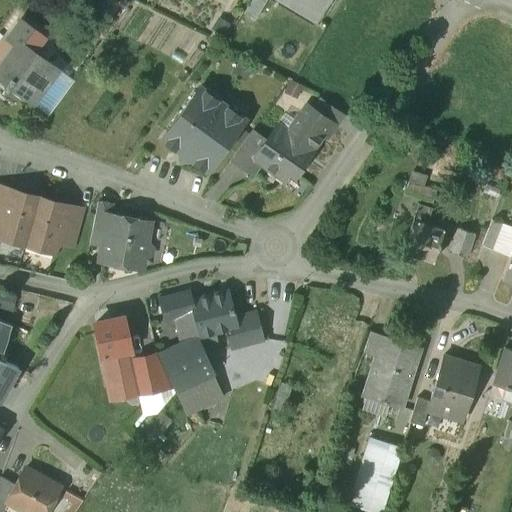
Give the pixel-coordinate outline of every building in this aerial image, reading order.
[(247,0),(242,10),(253,16),(262,0),(247,0)] [(295,0),(317,13),(324,0),(295,0)] [(43,34),(19,16),(5,36),(15,44),(0,64),(0,70),(8,76),(1,85),(5,87),(8,83),(32,100),(44,82),(35,76),(47,60),(32,49),(43,34)] [(198,84),(161,135),(178,148),(176,150),(178,159),(187,158),(189,156),(206,168),(243,117),(198,84)] [(339,110),(321,97),(313,107),(332,121),(339,110)] [(313,107),(305,102),(286,129),(310,146),(328,120),(331,122),(332,121),(313,107)] [(286,129),(275,121),(264,137),(248,159),(255,164),(259,159),(269,167),(275,159),(293,172),(311,147),(310,146),(286,129)] [(264,137),(251,128),(230,157),(250,171),(255,164),(248,159),(264,137)] [(435,187),(407,178),(404,192),(432,201),(435,187)] [(0,184),(0,217),(8,187),(0,184)] [(37,194),(9,186),(8,187),(0,217),(0,233),(24,241),(37,194)] [(65,202),(37,194),(24,241),(52,248),(55,238),(55,237),(64,203),(65,203),(65,202)] [(111,201),(96,199),(91,228),(104,231),(108,211),(109,211),(111,201)] [(430,207),(417,202),(413,219),(411,218),(407,232),(411,233),(406,251),(432,258),(442,228),(425,222),(430,207)] [(65,203),(64,203),(55,237),(55,238),(71,242),(80,207),(65,203)] [(109,211),(108,211),(104,231),(100,253),(140,261),(141,254),(147,252),(149,244),(144,240),(148,218),(109,211)] [(500,223),(489,219),(480,244),(490,249),(500,223)] [(470,231),(454,227),(448,250),(463,254),(470,231)] [(511,245),(499,275),(511,280),(511,245)] [(188,288),(158,296),(164,318),(174,315),(180,340),(196,332),(197,333),(225,326),(236,323),(233,314),(226,287),(190,296),(188,288)] [(254,309),(233,314),(236,323),(225,326),(230,344),(261,336),(254,309)] [(122,315),(94,321),(100,351),(128,345),(122,315)] [(10,321),(0,317),(0,347),(4,350),(6,336),(10,321)] [(196,332),(180,340),(156,350),(171,383),(174,388),(212,370),(205,355),(197,333),(196,332)] [(418,345),(380,333),(362,392),(400,403),(418,345)] [(128,345),(100,351),(106,381),(133,375),(135,374),(131,356),(128,345)] [(511,347),(502,345),(492,379),(504,383),(499,397),(511,401),(511,347)] [(156,350),(131,356),(135,374),(133,375),(136,390),(171,383),(156,350)] [(477,363),(442,352),(428,397),(425,406),(426,407),(460,417),(477,363)] [(10,360),(3,357),(0,356),(0,404),(3,406),(26,370),(10,360)] [(428,397),(416,393),(408,419),(421,423),(426,407),(425,406),(428,397)] [(506,422),(481,415),(477,428),(485,430),(483,436),(500,441),(506,422)] [(511,419),(507,418),(506,422),(500,441),(511,444),(511,419)] [(400,444),(367,434),(358,461),(391,471),(400,444)] [(391,471),(358,461),(346,499),(380,509),(391,471)] [(41,511),(57,483),(22,465),(13,480),(5,499),(6,499),(19,507),(23,509),(26,503),(41,511)] [(13,480),(0,472),(0,508),(1,509),(6,499),(5,499),(13,480)]
